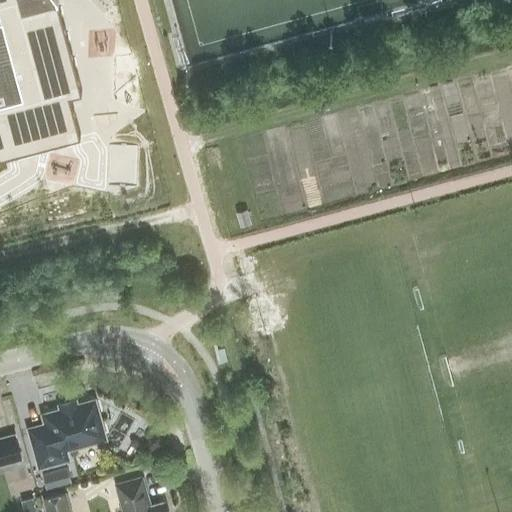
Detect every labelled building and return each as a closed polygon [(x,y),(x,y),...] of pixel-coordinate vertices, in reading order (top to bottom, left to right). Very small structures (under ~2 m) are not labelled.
[(0,0),(0,152),(80,132),(69,91),(81,88),(57,0),(47,0),(25,6),(23,0),(0,0)] [(247,208),(236,212),(240,227),(252,224),(247,208)] [(101,440),(105,434),(103,428),(101,427),(97,413),(98,411),(96,404),(90,401),(83,402),(82,404),(44,415),(47,427),(30,431),(40,466),(67,459),(64,449),(96,440),(98,441),(101,440)] [(0,464),(21,459),(14,434),(0,438),(0,464)] [(67,468),(42,475),(46,489),(71,482),(67,468)] [(167,511),(164,501),(150,505),(142,476),(116,484),(123,511),(167,511)] [(42,497),(46,511),(71,511),(65,490),(42,497)] [(33,497),(21,501),(24,510),(36,507),(33,497)]
